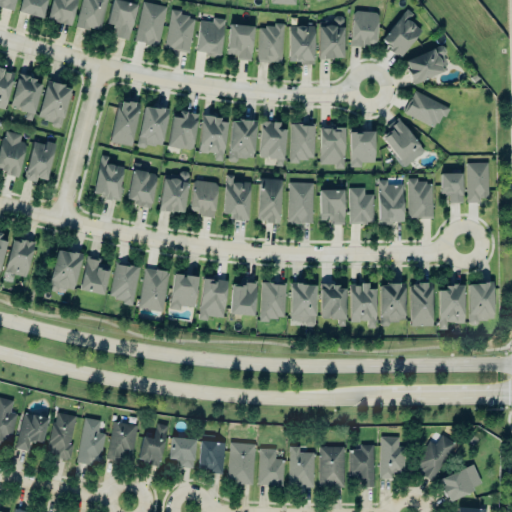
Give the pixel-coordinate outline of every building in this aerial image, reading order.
[(17,0),(0,0),(0,6),(16,9),(17,0)] [(21,0),(20,13),(45,16),(47,0),(21,0)] [(51,0),(47,19),(72,25),(77,0),(51,0)] [(100,32),(109,0),(83,0),(76,25),(100,32)] [(136,2),(121,0),(111,0),(108,25),(117,27),(116,37),(131,39),(136,2)] [(135,40),(159,45),(168,7),(144,1),(135,40)] [(410,20),(415,14),(407,8),(382,41),(402,56),(422,29),(410,20)] [(352,44),(377,45),(378,12),(353,11),(352,44)] [(196,16),(172,12),(166,48),(190,52),(196,16)] [(319,58),(344,58),(344,16),(333,16),(333,25),(319,25),(319,58)] [(200,20),(196,52),(220,56),(226,19),(214,17),(213,22),(200,20)] [(238,55),(238,60),(252,60),(254,25),(229,24),(228,54),(238,55)] [(284,26),(259,25),(258,62),(284,62),(284,26)] [(315,26),(290,25),(289,62),(314,63),(315,26)] [(406,60),(415,83),(450,69),(441,46),(406,60)] [(0,107),(6,108),(14,72),(0,68),(0,107)] [(34,113),(43,81),(19,74),(9,107),(34,113)] [(72,87),(47,81),(38,119),(62,125),(72,87)] [(449,107),(415,90),(404,113),(438,129),(449,107)] [(140,103),(118,99),(110,141),(132,146),(140,103)] [(168,108),(144,105),(138,144),(162,148),(168,108)] [(173,116),(168,146),(192,150),(198,113),(181,110),(180,117),(173,116)] [(199,152),(216,153),(215,160),(223,161),(227,118),(202,116),(199,152)] [(231,119),(229,161),(239,161),(239,158),(254,158),(256,120),(231,119)] [(400,120),(381,136),(406,167),(426,151),(400,120)] [(260,157),(285,158),(286,128),(280,128),(280,121),(261,121),(260,157)] [(291,160),(315,161),(316,124),(291,124),(291,160)] [(321,127),(320,164),(336,164),(336,168),(344,169),(345,127),(321,127)] [(22,135),(4,130),(0,147),(0,170),(19,175),(26,143),(20,142),(22,135)] [(374,130),(350,131),(351,167),(363,167),(363,162),(375,162),(374,130)] [(34,140),(24,177),(46,182),(55,145),(34,140)] [(93,194),(119,199),(125,167),(108,163),(109,156),(101,155),(93,194)] [(489,163),(467,163),(468,202),(481,202),(481,197),(489,197),(489,163)] [(126,201),(151,207),(158,174),(133,169),(126,201)] [(163,177),(159,209),(184,212),(189,172),(180,171),(179,179),(163,177)] [(462,172),(441,173),(441,195),(449,195),(450,203),(463,202),(462,172)] [(234,181),(234,175),(226,174),(224,217),(248,218),(250,182),(234,181)] [(213,216),(219,184),(194,179),(189,211),(213,216)] [(258,221),(280,222),(282,179),(260,179),(258,221)] [(404,223),(403,184),(388,184),(388,180),(378,180),(379,223),(404,223)] [(409,218),(433,218),(432,180),(408,181),(409,218)] [(314,183),(289,183),(288,223),(313,223),(314,183)] [(374,195),(365,195),(365,188),(350,188),(350,223),(374,223),(374,195)] [(344,222),(344,189),(320,190),(320,223),(344,222)] [(5,272),(27,277),(34,242),(12,238),(5,272)] [(82,253),(56,249),(50,287),(75,291),(82,253)] [(111,263),(88,257),(80,289),(104,294),(111,263)] [(134,303),(139,267),(116,263),(110,299),(134,303)] [(164,311),(168,270),(144,268),(140,309),(164,311)] [(194,307),(198,276),(174,273),(169,308),(180,310),(181,305),(194,307)] [(224,319),(226,280),(202,278),(200,318),(224,319)] [(405,283),(381,282),(380,323),(404,323),(405,283)] [(410,326),(432,325),(431,282),(409,282),(410,326)] [(493,282),(468,282),(469,322),(494,322),(493,282)] [(230,314),(255,315),(256,283),(231,283),(230,314)] [(261,319),(285,319),(286,283),(262,283),(261,319)] [(316,283),(291,283),(290,320),(307,320),(307,326),(315,326),(316,283)] [(346,285),(321,284),(321,318),(345,319),(346,285)] [(376,288),(368,288),(369,284),(350,284),(350,321),(368,321),(368,328),(375,328),(376,288)] [(438,285),(439,329),(447,329),(447,323),(464,322),(463,285),(438,285)] [(0,443),(11,445),(17,414),(12,413),(14,400),(0,397),(0,443)] [(16,448),(29,451),(32,441),(42,443),(48,418),(25,412),(16,448)] [(49,451),(57,453),(56,457),(70,460),(77,416),(55,413),(49,451)] [(104,433),(99,433),(100,420),(83,418),(79,463),(100,465),(104,433)] [(108,458),(132,462),(138,426),(113,422),(108,458)] [(159,466),(168,425),(157,423),(154,438),(143,436),(138,461),(159,466)] [(224,473),(225,443),(215,442),(215,436),(201,435),(199,471),(224,473)] [(413,468),(433,481),(457,443),(443,435),(436,445),(430,441),(413,468)] [(405,474),(405,450),(400,450),(400,437),(381,436),(380,478),(394,479),(394,474),(405,474)] [(178,467),(194,468),(196,439),(171,437),(170,459),(179,460),(178,467)] [(255,444),(230,443),(229,484),(254,484),(255,444)] [(375,445),(361,445),(361,450),(351,449),(350,479),(362,479),(361,487),(374,487),(375,445)] [(315,453),(300,452),(300,447),(290,446),(290,486),(314,487),(315,453)] [(345,447),(321,446),(320,486),(344,487),(345,447)] [(277,449),(260,448),(259,485),(284,486),(285,459),(276,459),(277,449)] [(484,486),(475,464),(439,479),(449,501),(484,486)]
